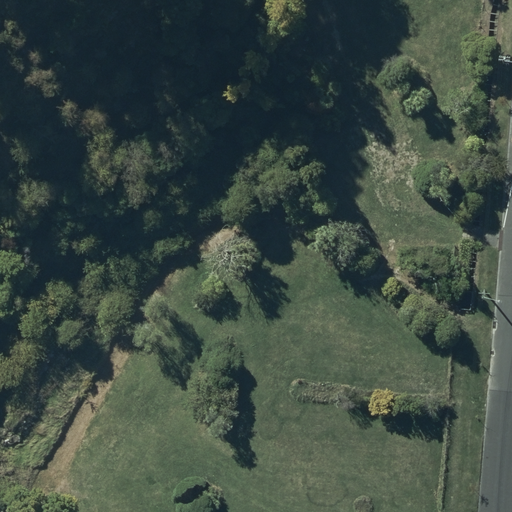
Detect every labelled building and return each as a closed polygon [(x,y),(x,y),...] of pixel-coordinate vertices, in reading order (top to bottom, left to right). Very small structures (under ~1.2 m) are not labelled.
[(341,40),(307,27),(296,54),(337,71),(346,50),(338,47),(341,40)] [(417,136),(346,105),(320,163),(385,193),(397,166),(425,178),(443,138),(420,128),(417,136)] [(411,233),(419,214),(396,204),(388,223),(411,233)] [(325,373),(379,335),(320,253),(270,289),(298,330),(288,337),(300,353),(307,348),(325,373)] [(267,386),(271,307),(229,305),(228,318),(211,318),(210,352),(225,352),(224,384),(267,386)] [(239,419),(290,423),(292,395),(242,391),(239,419)] [(197,449),(138,417),(140,413),(103,393),(76,443),(112,463),(108,471),(129,482),(133,474),(172,495),(197,449)] [(391,453),(315,430),(297,491),(332,502),(335,495),(375,507),(391,453)]
